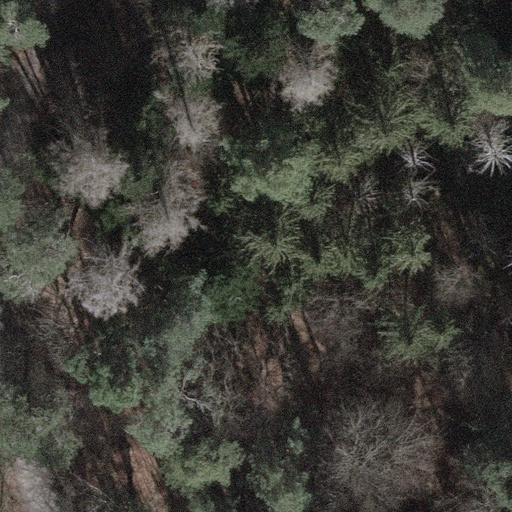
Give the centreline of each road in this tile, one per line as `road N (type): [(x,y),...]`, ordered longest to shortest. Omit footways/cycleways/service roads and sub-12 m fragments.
road 1 (track): [(67,0),(14,125),(0,189)]
road 2 (track): [(0,336),(47,511)]
